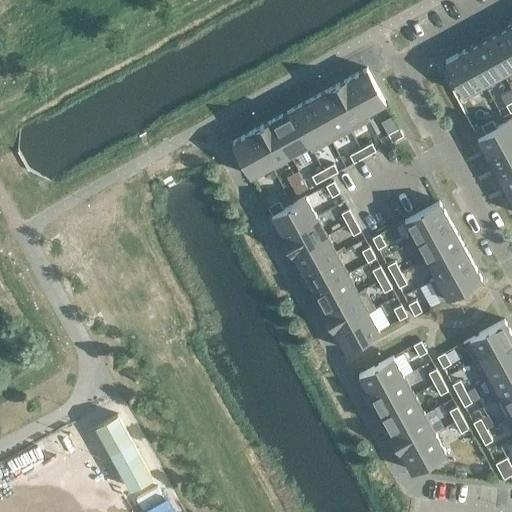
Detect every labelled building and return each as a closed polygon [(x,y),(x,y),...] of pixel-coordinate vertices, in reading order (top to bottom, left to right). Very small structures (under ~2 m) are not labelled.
[(511,22),(503,28),(511,44),(511,22)] [(511,44),(503,28),(484,38),(503,73),(511,67),(511,44)] [(484,38),(465,48),(484,83),(503,73),(484,38)] [(464,94),(484,83),(465,48),(445,59),(464,94)] [(366,67),(346,78),(365,113),(366,112),(385,102),(366,67)] [(366,112),(365,113),(346,78),(327,88),(346,123),(350,129),(370,118),(366,112)] [(331,140),(350,129),(346,123),(327,88),(308,99),(327,133),(331,140)] [(307,144),(311,150),(331,140),(327,133),(308,99),(289,109),(308,144),(307,144)] [(289,109),(270,119),(289,154),(307,144),(308,144),(289,109)] [(477,137),(488,156),(511,143),(511,117),(511,118),(496,126),(485,132),(477,137)] [(270,119),(252,130),(270,164),(289,154),(270,119)] [(481,125),(485,132),(496,126),(492,119),(481,125)] [(388,133),(392,140),(403,134),(399,127),(388,133)] [(251,175),(270,164),(252,130),(232,141),(251,175)] [(371,142),(360,148),(364,156),(375,150),(371,142)] [(511,143),(488,156),(498,175),(511,167),(511,143)] [(349,154),(353,162),(364,156),(360,148),(349,154)] [(333,163),(322,169),(326,176),(337,170),(333,163)] [(511,167),(498,175),(509,194),(511,192),(511,167)] [(311,175),(315,182),(326,176),(322,169),(311,175)] [(292,185),(296,193),(307,187),(303,179),(292,185)] [(325,184),(332,195),(339,191),(333,180),(325,184)] [(271,214),(282,234),(316,215),(306,195),(283,208),(272,214),(271,214)] [(267,206),(272,214),(283,208),(279,200),(267,206)] [(404,219),(415,239),(450,220),(439,200),(404,219)] [(341,212),(347,223),(354,219),(348,208),(341,212)] [(282,234),(292,253),(327,234),(316,215),(282,234)] [(360,230),(354,219),(347,223),(353,234),(360,230)] [(415,239),(425,257),(460,239),(450,220),(415,239)] [(371,237),(377,248),(385,243),(379,232),(371,237)] [(292,253),(303,272),(337,253),(327,234),(292,253)] [(435,275),(436,276),(470,258),(460,239),(425,257),(435,275)] [(361,250),(367,261),(375,257),(369,246),(361,250)] [(303,272),(313,291),(348,272),(337,253),(303,272)] [(481,277),(470,258),(436,276),(435,275),(429,279),(440,300),(447,296),(481,277)] [(394,260),(387,264),(393,275),(400,271),(394,260)] [(372,269),(378,280),(385,276),(379,265),(372,269)] [(406,282),(400,271),(393,275),(399,286),(406,282)] [(313,291),(323,310),(358,291),(357,290),(348,272),(313,291)] [(391,287),(385,276),(378,280),(384,291),(391,287)] [(323,310),(334,329),(368,310),(369,311),(375,307),(364,286),(357,290),(358,291),(323,310)] [(408,303),(414,314),(421,310),(415,299),(408,303)] [(393,308),(399,319),(407,315),(401,303),(393,308)] [(345,348),(379,330),(369,311),(368,310),(334,329),(345,348)] [(481,358),(480,358),(511,340),(511,333),(504,319),(469,338),(463,341),(474,362),(481,358)] [(490,376),(511,364),(511,340),(480,358),(481,358),(490,376)] [(409,346),(415,357),(423,353),(417,341),(409,346)] [(436,356),(442,367),(450,363),(444,351),(436,356)] [(393,355),(358,373),(369,393),(404,374),(393,355)] [(501,396),(501,395),(511,389),(511,364),(490,376),(484,379),(495,400),(501,396)] [(428,372),(434,382),(441,378),(436,367),(428,372)] [(414,393),(404,374),(369,393),(379,412),(414,393)] [(447,389),(441,378),(434,382),(440,393),(447,389)] [(459,379),(452,383),(458,394),(465,390),(459,379)] [(511,413),(511,389),(501,395),(501,396),(511,413),(511,414),(511,413)] [(471,401),(465,390),(458,394),(464,405),(471,401)] [(424,412),(414,393),(379,412),(390,431),(424,412)] [(456,405),(449,409),(455,420),(462,416),(456,405)] [(435,431),(424,412),(390,431),(400,450),(435,431)] [(468,427),(462,416),(455,420),(461,431),(468,427)] [(472,421),(478,432),(486,428),(480,417),(472,421)] [(492,439),(486,428),(478,432),(484,443),(492,439)] [(446,451),(435,431),(400,450),(411,470),(430,460),(434,467),(447,459),(444,452),(446,451)] [(506,457),(495,463),(499,470),(507,466),(510,464),(506,457)] [(511,467),(510,464),(507,466),(499,470),(503,478),(511,472),(511,467)]
